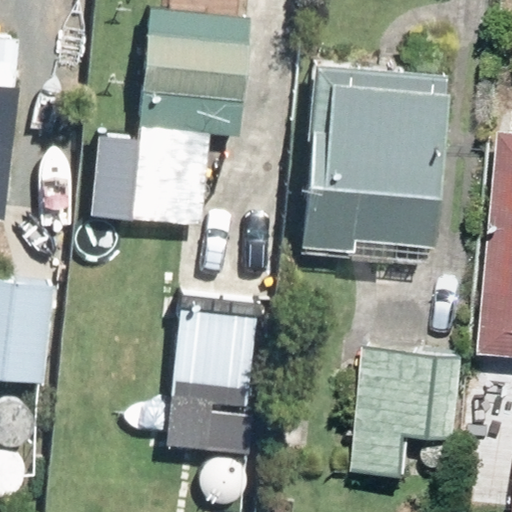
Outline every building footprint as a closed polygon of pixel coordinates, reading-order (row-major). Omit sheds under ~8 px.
[(249,16),(151,6),(140,126),(165,128),(163,143),(208,147),(210,133),(238,135),(249,16)] [(18,36),(0,33),(0,236),(1,226),(0,226),(0,218),(10,219),(22,86),(14,86),(18,36)] [(306,252),(430,263),(446,75),(314,63),(308,134),(316,134),(306,252)] [(125,157),(127,120),(97,119),(95,154),(125,157)] [(511,133),(508,133),(490,353),(501,355),(499,374),(511,374),(511,133)] [(253,393),(261,303),(220,299),(223,274),(184,270),(174,387),(253,393)] [(0,375),(44,380),(53,284),(0,277),(0,375)] [(375,346),(361,470),(410,475),(415,434),(462,438),(471,355),(375,346)]
